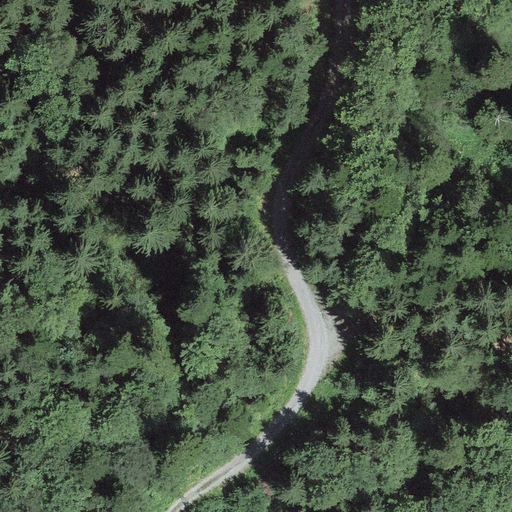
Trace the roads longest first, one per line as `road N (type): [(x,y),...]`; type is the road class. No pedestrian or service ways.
road 1 (track): [(347,0),(326,116),(271,199),(273,254),(307,318),(304,361),(284,423),(180,511)]
road 2 (track): [(65,0),(86,89),(65,132)]
